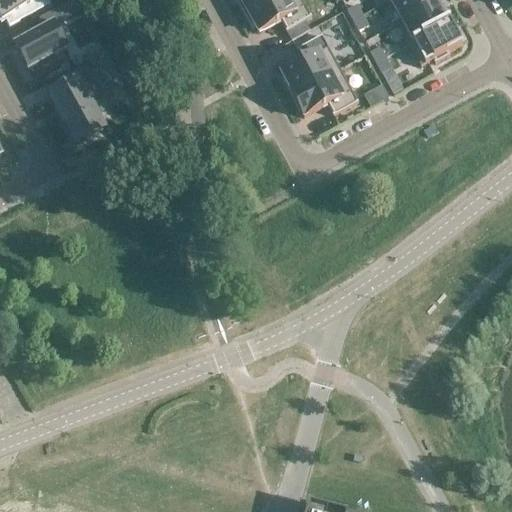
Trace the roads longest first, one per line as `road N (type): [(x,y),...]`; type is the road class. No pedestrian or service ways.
road 1 (residential): [(209,0),(303,172),(507,59)]
road 2 (tertiary): [(0,449),(334,309)]
road 3 (tertiary): [(334,309),(511,184)]
road 4 (residential): [(334,309),(284,511)]
road 5 (residential): [(0,187),(42,162),(0,81)]
